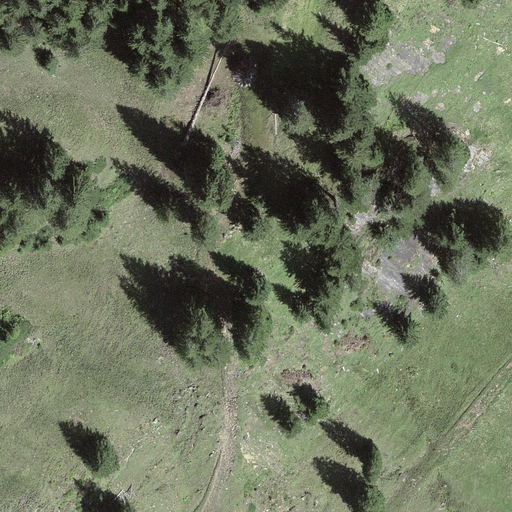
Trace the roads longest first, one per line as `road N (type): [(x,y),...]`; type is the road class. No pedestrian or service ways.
road 1 (track): [(202,511),(231,427),(231,322),(211,256),(215,233),(253,165)]
road 2 (track): [(511,369),(391,511)]
